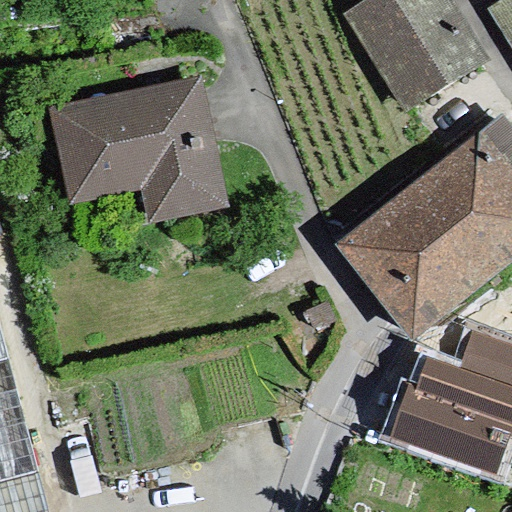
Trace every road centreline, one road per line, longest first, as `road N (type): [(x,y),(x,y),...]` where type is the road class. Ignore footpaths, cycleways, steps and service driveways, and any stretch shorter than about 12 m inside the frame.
road 1 (residential): [(284,511),(397,318),(511,230)]
road 2 (track): [(0,262),(54,480)]
